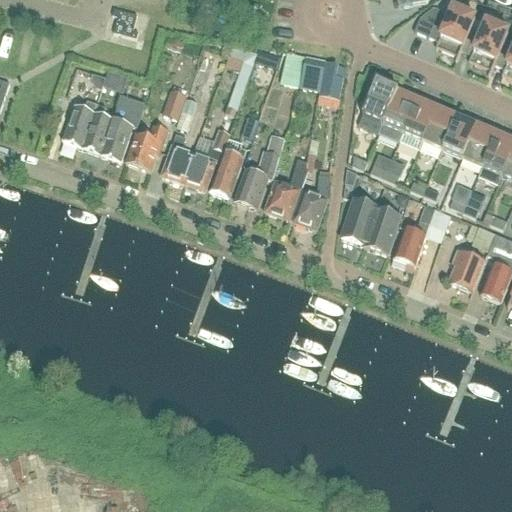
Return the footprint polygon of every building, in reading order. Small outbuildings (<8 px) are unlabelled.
[(394,0),(397,10),(426,5),(424,0),(394,0)] [(454,68),(455,68),(473,24),(452,14),(449,19),(438,15),(426,42),(438,47),(435,54),(456,63),(454,68)] [(113,38),(136,44),(138,37),(133,36),(137,21),(113,15),(112,21),(117,23),(113,38)] [(487,82),(488,82),(506,38),(485,28),(482,34),(472,29),(474,24),(473,24),(455,68),(460,56),(471,61),(468,68),(489,77),(487,82)] [(511,46),(505,43),(507,38),(506,38),(488,82),(493,70),(504,75),(501,82),(511,86),(511,46)] [(232,56),(229,67),(241,70),(228,118),(237,120),(253,62),(232,56)] [(287,60),(281,90),(318,97),(324,68),(287,60)] [(109,90),(123,95),(126,85),(112,80),(109,90)] [(0,114),(9,89),(0,85),(0,114)] [(361,122),(382,131),(396,96),(375,87),(361,122)] [(382,131),(401,139),(416,105),(396,96),(382,131)] [(162,121),(176,126),(185,101),(171,97),(162,121)] [(112,125),(100,161),(120,168),(133,133),(136,134),(145,110),(121,102),(112,125)] [(399,146),(419,154),(436,113),(416,105),(401,139),(399,146)] [(62,148),(79,154),(92,118),(94,110),(86,108),(84,115),(75,112),(62,148)] [(438,162),(441,156),(456,122),(436,113),(419,154),(438,162)] [(79,154),(100,161),(112,125),(92,118),(79,154)] [(441,156),(461,165),(476,130),(456,122),(441,156)] [(461,165),(481,173),(496,138),(476,130),(461,165)] [(125,169),(150,178),(155,163),(158,164),(167,137),(153,132),(148,145),(135,140),(125,169)] [(212,155),(223,158),(228,140),(218,137),(212,155)] [(481,173),(501,182),(511,155),(511,145),(496,138),(481,173)] [(211,161),(213,149),(198,146),(196,158),(211,161)] [(161,182),(182,190),(193,160),(171,152),(161,182)] [(223,158),(209,199),(228,205),(242,165),(246,156),(240,154),(237,163),(223,158)] [(511,155),(501,182),(511,186),(511,155)] [(278,162),(267,158),(264,157),(256,180),(245,176),(234,208),(256,216),(268,184),(272,186),(278,162)] [(193,160),(182,190),(205,198),(215,168),(193,160)] [(351,172),(362,176),(366,167),(353,161),(351,172)] [(306,168),(298,166),(289,193),(274,188),(264,218),(289,227),(300,197),(307,177),(305,176),(306,168)] [(369,179),(382,185),(386,176),(373,171),(369,179)] [(386,176),(382,185),(395,190),(399,182),(386,176)] [(346,180),(344,194),(352,196),(356,184),(346,180)] [(293,228),(316,236),(326,207),(329,184),(319,183),(317,204),(303,199),(293,228)] [(409,196),(422,202),(425,193),(412,188),(409,196)] [(425,193),(422,202),(435,207),(438,199),(425,193)] [(354,205),(341,244),(364,252),(365,252),(377,215),(378,215),(379,214),(354,205)] [(449,213),(462,219),(465,210),(452,205),(449,213)] [(465,210),(462,219),(474,224),(478,216),(465,210)] [(415,238),(403,234),(392,265),(414,273),(425,241),(433,217),(423,214),(415,238)] [(377,215),(365,252),(364,252),(363,253),(388,261),(401,223),(378,215),(377,215)] [(488,230),(501,236),(505,227),(492,222),(488,230)] [(471,255),(485,261),(493,243),(479,237),(471,255)] [(511,251),(493,243),(485,261),(511,272),(511,251)] [(448,289),(471,298),(484,265),(456,255),(450,271),(455,273),(448,289)] [(479,301),(499,309),(511,278),(492,270),(479,301)]
